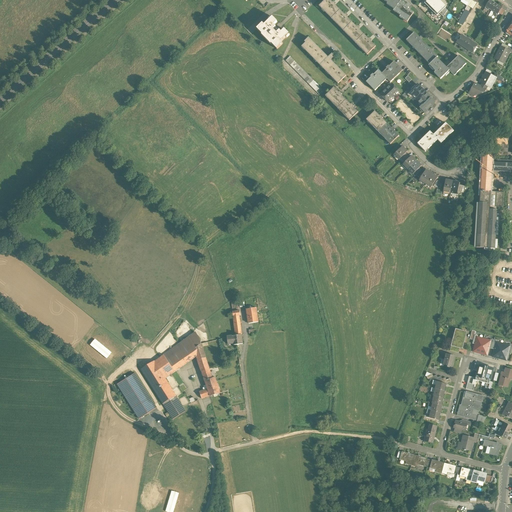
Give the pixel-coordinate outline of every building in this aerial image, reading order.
[(345,15),(335,5),(336,4),(333,2),(330,0),(325,0),(319,6),(367,55),(376,46),(371,41),(369,38),(369,39),(359,29),(359,28),(357,26),(357,27),(347,17),(348,16),(345,14),(345,15)] [(382,0),(387,3),(387,4),(394,10),(400,2),(401,0),(400,0),(382,0)] [(446,7),(438,0),(427,0),(425,2),(424,3),(437,16),(439,13),(445,8),(446,7)] [(473,0),(470,0),(467,5),(472,9),(476,2),(473,1),(473,0)] [(496,4),(490,0),(485,7),(486,7),(485,8),(488,10),(489,9),(490,10),(489,11),(490,12),(496,4)] [(408,8),(400,2),(394,10),(393,11),(400,16),(399,17),(407,23),(414,13),(408,9),(408,8)] [(496,4),(490,12),(492,13),(492,12),(494,12),(493,14),(496,16),(497,14),(497,15),(501,8),(496,4)] [(470,13),(465,10),(458,22),(463,25),(470,13)] [(273,17),(264,25),(263,24),(257,29),(277,49),(282,44),(281,42),(289,34),(284,30),(281,32),(280,31),(278,32),(274,28),(276,27),(274,25),(277,22),(273,17)] [(458,56),(446,68),(436,58),(437,57),(414,33),(406,40),(434,69),(433,70),(435,72),(434,73),(440,80),(449,71),(454,76),(466,64),(458,56)] [(458,41),(457,43),(472,52),(477,45),(461,35),(461,36),(458,41)] [(332,54),(328,57),(309,38),(304,42),(306,43),(302,47),(338,84),(346,76),(331,61),(331,60),(332,59),(335,56),(332,54)] [(506,50),(501,47),(498,53),(499,53),(496,59),(504,63),(510,51),(506,50)] [(324,91),(290,56),(286,61),(320,95),(324,91)] [(388,66),(386,68),(387,69),(382,74),(387,79),(390,83),(403,71),(394,62),(389,67),(388,66)] [(378,70),(374,75),(373,74),(370,76),(371,77),(366,82),(375,91),(387,79),(382,74),(378,70)] [(493,76),(486,72),(484,76),(483,76),(480,82),(482,83),(487,86),(490,88),(496,78),(493,76)] [(392,84),(380,95),(388,102),(399,92),(392,84)] [(480,87),(475,84),(470,93),(470,94),(472,95),(473,95),(474,93),(477,94),(484,91),(485,90),(480,87)] [(420,88),(417,85),(414,88),(409,93),(410,93),(413,96),(414,95),(416,98),(415,99),(418,101),(426,93),(420,88)] [(412,86),(405,92),(408,95),(410,93),(409,93),(414,88),(412,86)] [(339,93),(334,88),(325,96),(349,120),(358,112),(353,107),(354,106),(352,104),(351,105),(341,95),(342,94),(339,92),(339,93)] [(430,98),(426,93),(418,101),(422,106),(426,102),(430,98)] [(430,98),(426,102),(422,106),(419,108),(424,113),(435,103),(430,98)] [(380,116),(375,111),(366,120),(390,144),(399,136),(394,131),(395,130),(393,128),(392,129),(382,119),(383,118),(381,116),(380,116)] [(453,131),(446,123),(434,135),(430,132),(418,144),(425,152),(437,140),(441,143),(453,131)] [(402,146),(394,155),(399,160),(399,159),(406,153),(407,152),(402,146)] [(493,152),(483,151),(480,191),(482,191),(482,192),(485,192),(485,191),(491,191),(492,171),(492,162),(493,152)] [(406,153),(399,159),(401,161),(408,155),(406,153)] [(408,155),(401,161),(404,164),(410,158),(408,155)] [(404,164),(403,164),(408,169),(416,161),(412,156),(410,158),(404,164)] [(416,161),(408,169),(413,174),(419,168),(421,166),(416,161)] [(511,163),(498,163),(492,162),(492,171),(511,172),(511,163)] [(419,168),(413,174),(415,176),(416,175),(420,171),(421,170),(419,168)] [(432,174),(426,170),(419,180),(425,184),(432,174)] [(437,177),(432,174),(425,184),(431,188),(437,177)] [(452,181),(445,180),(443,192),(450,193),(452,181)] [(459,182),(452,181),(450,193),(457,194),(457,192),(459,185),(459,182)] [(491,191),(485,191),(485,192),(482,192),(482,191),(480,191),(480,203),(479,203),(477,235),(485,235),(485,234),(488,234),(488,236),(496,236),(497,207),(503,207),(504,192),(496,192),(491,192),(491,191)] [(496,236),(488,236),(488,234),(485,234),(485,235),(477,235),(476,248),(495,249),(496,236)] [(255,308),(246,309),(248,324),(258,322),(255,308)] [(238,311),(232,312),(235,336),(241,335),(239,315),(240,315),(239,311),(238,311)] [(467,332),(456,329),(454,336),(457,337),(454,345),(454,347),(460,348),(462,349),(467,332)] [(195,332),(155,362),(165,379),(196,356),(194,349),(201,344),(199,337),(195,332)] [(235,336),(232,336),(233,344),(233,345),(242,344),(241,335),(235,336)] [(474,352),(480,353),(484,339),(477,338),(475,345),(474,352)] [(490,341),(484,339),(480,353),(487,355),(488,348),(490,341)] [(492,357),(499,359),(503,344),(496,342),(494,350),(492,357)] [(201,344),(194,349),(196,356),(201,371),(209,369),(209,368),(201,344)] [(454,345),(452,344),(450,351),(459,353),(460,348),(454,347),(454,345)] [(510,346),(503,344),(499,359),(506,360),(508,353),(510,346)] [(455,356),(447,354),(445,360),(444,365),(448,366),(448,367),(452,368),(455,356)] [(155,362),(154,361),(141,369),(163,404),(176,396),(176,395),(165,379),(155,362)] [(489,382),(493,368),(480,365),(479,365),(478,371),(476,378),(475,381),(476,381),(486,384),(489,384),(489,382)] [(212,378),(209,369),(201,371),(207,389),(210,396),(220,393),(215,377),(212,378)] [(504,375),(502,374),(499,385),(508,387),(510,379),(511,379),(511,370),(506,369),(504,375)] [(135,373),(117,385),(139,419),(157,408),(135,373)] [(476,378),(469,377),(466,389),(473,391),(476,381),(475,381),(476,378)] [(437,382),(434,381),(433,385),(437,385),(436,389),(444,391),(446,384),(441,383),(437,382)] [(436,389),(432,388),(431,392),(435,393),(434,396),(443,399),(445,391),(444,391),(436,389)] [(207,389),(199,392),(201,399),(210,396),(207,389)] [(484,397),(466,392),(465,397),(464,397),(461,406),(460,405),(458,415),(475,420),(478,410),(479,411),(481,402),(482,402),(484,397)] [(434,396),(431,395),(430,399),(434,400),(433,404),(441,406),(443,399),(434,396)] [(176,396),(163,404),(166,408),(179,400),(176,396)] [(179,400),(166,408),(173,419),(185,411),(179,400)] [(433,404),(429,402),(428,406),(432,407),(431,411),(440,413),(442,406),(441,406),(433,404)] [(511,403),(509,402),(503,415),(508,418),(509,417),(511,419),(511,403)] [(431,411),(428,410),(427,414),(431,415),(430,418),(438,420),(440,413),(431,411)] [(486,417),(479,416),(477,424),(482,425),(486,417)] [(462,423),(456,421),(455,424),(454,424),(454,426),(454,428),(455,428),(462,430),(464,431),(466,424),(462,423)] [(511,427),(505,423),(503,426),(502,426),(500,428),(509,433),(511,427)] [(430,425),(428,430),(425,442),(432,443),(437,426),(430,424),(430,425)] [(509,433),(500,428),(499,431),(500,432),(498,435),(506,439),(509,433)] [(469,437),(463,435),(460,449),(465,451),(465,450),(471,451),(473,443),(474,439),(473,439),(469,438),(469,437)] [(489,437),(482,435),(481,439),(484,440),(483,445),(491,447),(489,454),(498,456),(499,450),(501,450),(503,445),(489,441),(490,438),(489,437)] [(414,455),(402,451),(402,452),(400,458),(399,460),(406,462),(405,464),(411,465),(414,455)] [(426,458),(414,455),(411,465),(417,467),(417,465),(424,466),(424,465),(426,459),(426,458)] [(444,463),(432,459),(432,460),(430,466),(430,468),(436,470),(435,472),(441,473),(444,463)] [(456,466),(444,463),(441,473),(447,475),(447,473),(454,474),(454,473),(456,467),(456,466)] [(474,471),(462,467),(462,468),(460,474),(460,476),(466,478),(466,480),(471,481),(474,471)] [(486,474),(474,471),(471,481),(477,483),(478,481),(484,482),(484,481),(486,475),(486,474)] [(179,491),(174,511),(182,511),(187,493),(179,491)]
